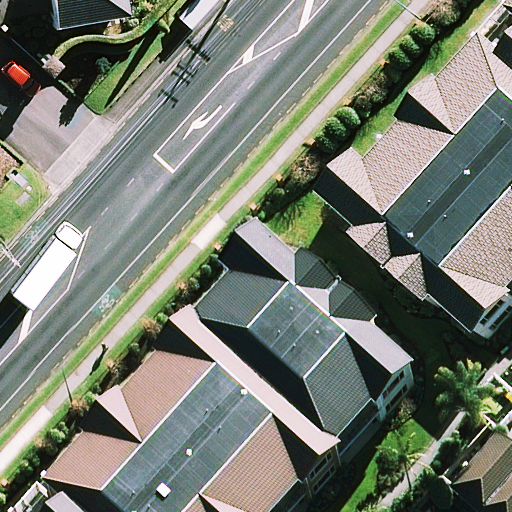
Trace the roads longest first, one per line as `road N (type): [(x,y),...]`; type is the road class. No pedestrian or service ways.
road 1 (tertiary): [(121,190),(224,74),(312,0)]
road 2 (tertiary): [(0,345),(121,190)]
road 3 (residential): [(0,87),(121,190)]
